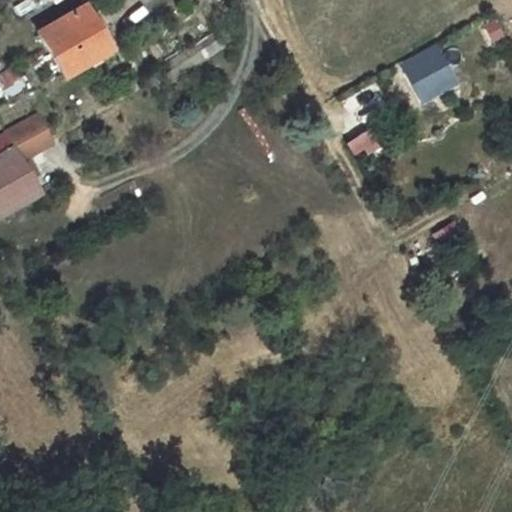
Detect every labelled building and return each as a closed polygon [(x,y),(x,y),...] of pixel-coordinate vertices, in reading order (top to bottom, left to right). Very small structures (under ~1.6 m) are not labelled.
[(83,4),(36,31),(62,75),(109,48),(83,4)] [(232,40),(222,25),(170,58),(148,73),(158,88),(232,40)] [(438,41),(399,62),(420,102),(460,81),(438,41)] [(14,68),(0,75),(0,86),(2,90),(20,79),(14,68)] [(5,132),(0,135),(0,215),(40,193),(30,177),(23,165),(20,159),(50,143),(36,116),(5,133),(5,132)] [(37,173),(30,161),(23,165),(30,177),(37,173)]
